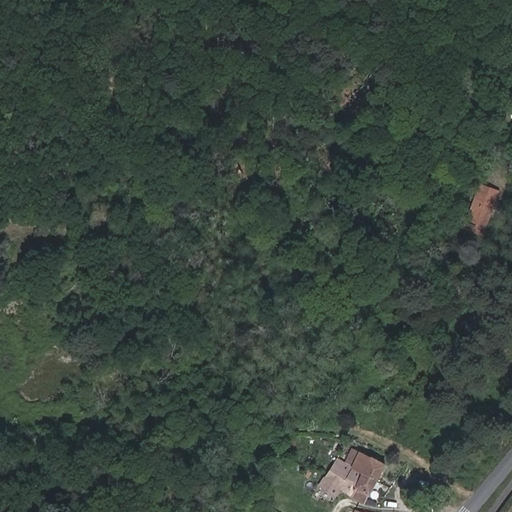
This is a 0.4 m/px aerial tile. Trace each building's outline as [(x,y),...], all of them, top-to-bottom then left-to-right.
[(484,231),(498,191),(480,184),(466,224),(484,231)] [(465,228),(482,234),(484,231),(466,224),(465,228)] [(331,454),(337,456),(341,445),(335,442),(331,454)] [(274,455),(279,456),(282,446),(277,445),(274,455)] [(360,451),(353,447),(345,462),(352,467),(360,451)] [(376,480),(385,464),(360,451),(352,467),(362,474),(376,480)] [(327,473),(325,476),(351,494),(362,474),(352,467),(345,462),(337,457),(327,473)] [(351,494),(364,502),(376,480),(362,474),(351,494)]
